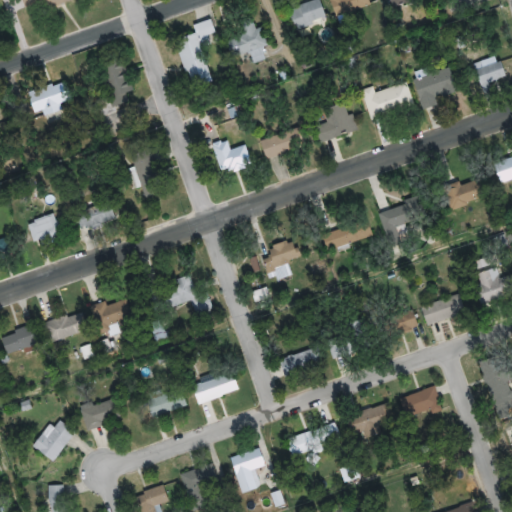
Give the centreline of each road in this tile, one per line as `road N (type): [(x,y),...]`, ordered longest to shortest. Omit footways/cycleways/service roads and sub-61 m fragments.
road 1 (residential): [(0,292),(511,110)]
road 2 (residential): [(107,463),(511,324)]
road 3 (residential): [(273,412),(135,21)]
road 4 (residential): [(0,65),(192,0)]
road 5 (residential): [(452,346),(509,511)]
